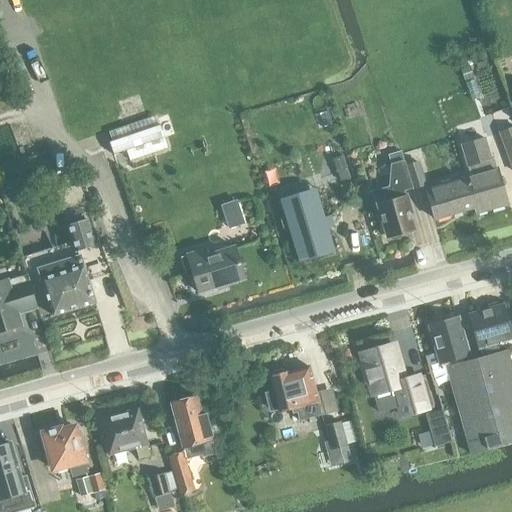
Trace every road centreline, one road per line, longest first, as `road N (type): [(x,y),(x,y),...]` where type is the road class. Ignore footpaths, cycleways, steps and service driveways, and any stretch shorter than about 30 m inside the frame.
road 1 (tertiary): [(0,400),(511,256)]
road 2 (track): [(101,176),(33,112),(0,119)]
